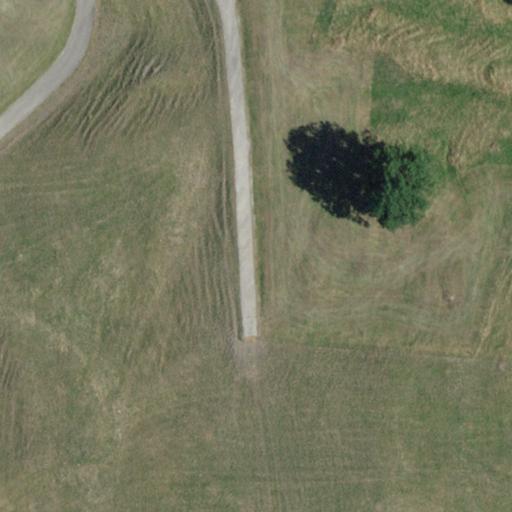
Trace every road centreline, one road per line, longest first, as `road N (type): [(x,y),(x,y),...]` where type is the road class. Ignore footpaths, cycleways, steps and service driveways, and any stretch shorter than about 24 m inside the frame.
road 1 (track): [(220,0),(228,18),(247,320)]
road 2 (track): [(0,123),(69,59),(85,0)]
